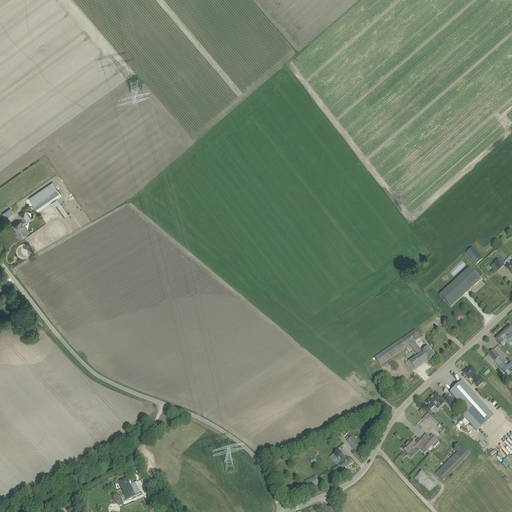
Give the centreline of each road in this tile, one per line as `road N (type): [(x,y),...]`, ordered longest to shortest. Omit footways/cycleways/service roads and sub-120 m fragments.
road 1 (unclassified): [(283,511),(249,454),(91,370),(0,262)]
road 2 (unclassified): [(376,448),(402,407),(511,306)]
road 3 (track): [(39,511),(129,459),(159,419)]
